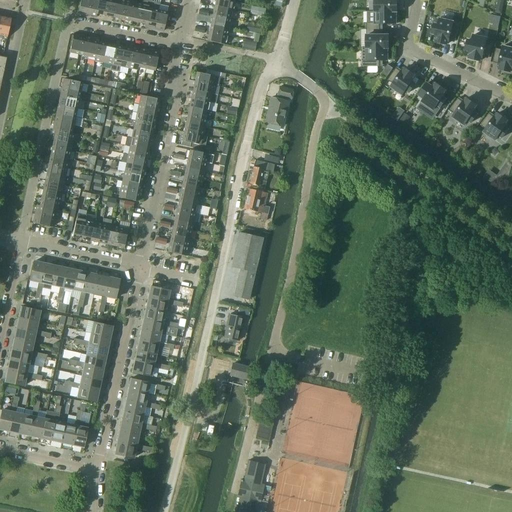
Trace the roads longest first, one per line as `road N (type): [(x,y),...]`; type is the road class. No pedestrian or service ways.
road 1 (residential): [(275,60),(324,101),(232,499)]
road 2 (residential): [(163,511),(258,88),(275,60)]
road 3 (residential): [(140,265),(175,101),(177,47)]
road 4 (residential): [(95,470),(140,265)]
road 5 (residential): [(511,96),(406,45),(416,0)]
road 6 (residential): [(140,265),(19,239)]
